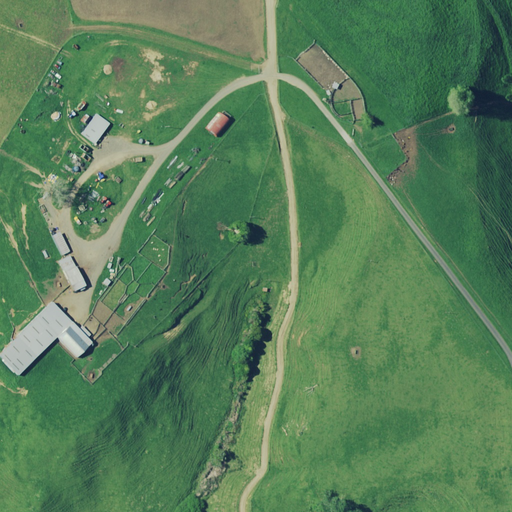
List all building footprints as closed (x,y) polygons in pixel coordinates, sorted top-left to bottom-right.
[(231,117),(224,113),(223,115),(219,112),(207,127),(218,136),(230,121),(229,120),(231,117)] [(110,124),(97,114),(82,134),(95,144),(110,124)] [(70,252),(60,232),(52,236),(62,255),(70,252)] [(86,287),(70,255),(59,261),(74,291),(79,289),(80,291),(86,287)] [(78,330),(52,303),(0,353),(0,359),(17,376),(57,337),(77,357),(91,343),(87,338),(91,335),(82,326),(78,330)]
